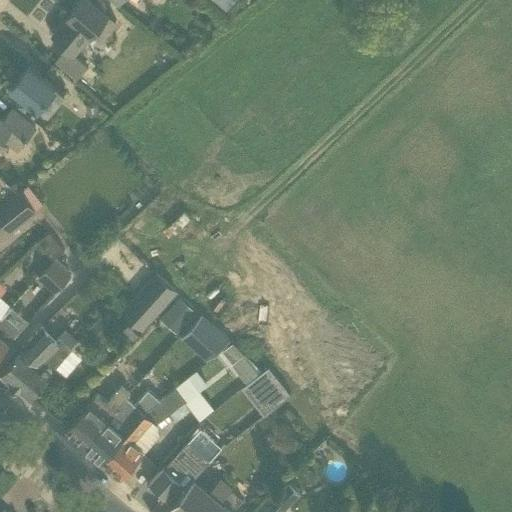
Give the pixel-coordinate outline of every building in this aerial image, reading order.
[(77,76),(87,64),(73,52),(80,45),(91,31),(100,39),(116,19),(107,12),(108,11),(103,7),(106,4),(101,0),(95,0),(94,0),(79,0),(69,13),(70,14),(54,34),(67,45),(55,59),(77,76)] [(196,35),(191,39),(193,45),(198,46),(203,42),(201,37),(196,35)] [(29,64),(11,85),(47,114),(64,92),(29,64)] [(0,115),(0,139),(3,136),(17,148),(36,125),(13,107),(3,118),(0,115)] [(18,192),(0,206),(0,239),(36,211),(34,209),(19,191),(18,192)] [(49,230),(38,240),(46,249),(54,257),(64,248),(49,230)] [(54,257),(38,275),(55,290),(71,273),(54,257)] [(155,313),(177,290),(157,272),(136,296),(154,313),(155,313)] [(180,296),(167,310),(183,325),(196,311),(180,296)] [(202,312),(192,324),(218,348),(230,338),(202,312)] [(0,351),(18,331),(0,316),(0,351)] [(100,319),(94,325),(104,335),(110,328),(100,319)] [(23,343),(0,370),(11,381),(18,387),(18,386),(19,387),(30,374),(28,371),(39,359),(36,356),(42,349),(48,354),(55,346),(51,343),(57,336),(43,323),(23,343)] [(67,328),(60,335),(71,346),(78,339),(67,328)] [(30,374),(19,387),(30,396),(52,370),(44,363),(48,359),(67,375),(82,356),(71,346),(60,335),(58,338),(57,336),(51,343),(55,346),(48,354),(42,349),(36,356),(39,359),(28,371),(30,374)] [(222,349),(232,361),(244,353),(233,341),(222,349)] [(254,377),(276,405),(292,393),(270,365),(254,377)] [(144,411),(103,459),(122,476),(144,450),(133,441),(153,418),(156,422),(185,400),(200,418),(214,407),(200,389),(189,375),(186,377),(149,406),(144,411)] [(129,390),(122,384),(121,383),(106,400),(97,392),(89,402),(88,401),(66,427),(84,443),(126,396),(129,390)] [(143,412),(126,396),(84,443),(103,459),(143,412)] [(188,438),(148,484),(164,498),(166,497),(171,502),(193,476),(210,457),(188,438)] [(258,484),(269,494),(302,458),(291,448),(258,484)] [(220,477),(219,479),(209,490),(193,476),(171,502),(167,506),(173,511),(233,511),(243,499),(231,490),(233,488),(220,477)] [(288,480),(268,501),(279,511),(280,511),(300,492),(288,480)]
